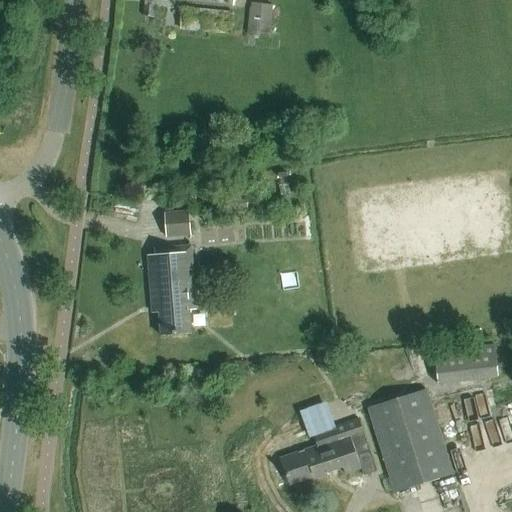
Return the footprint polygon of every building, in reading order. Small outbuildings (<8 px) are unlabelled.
[(155,5),(155,0),(179,0),(233,5),(233,0),(144,0),(142,17),(154,18),(155,5)] [(270,37),(273,5),(251,2),(250,7),(249,7),(247,34),(270,37)] [(231,35),(233,12),(181,7),(179,29),(231,35)] [(164,209),(163,235),(188,235),(189,210),(164,209)] [(189,310),(196,310),(191,246),(154,249),(154,257),(148,257),(152,313),(159,313),(161,336),(191,334),(189,310)] [(435,381),(498,377),(496,343),(433,347),(435,381)] [(368,408),(390,477),(395,492),(453,474),(426,390),(368,408)] [(356,455),(369,450),(359,418),(333,427),(337,440),(281,458),(290,485),(316,476),(316,479),(328,475),(327,473),(343,468),(345,474),(361,468),(356,455)]
